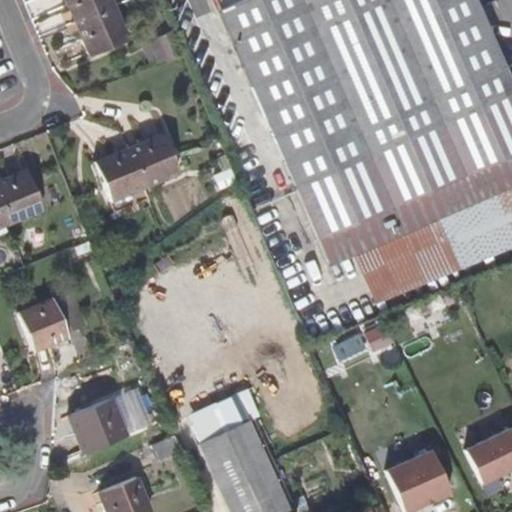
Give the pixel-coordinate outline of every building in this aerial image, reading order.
[(107,10),(102,0),(59,0),(70,25),(107,10)] [(511,179),(511,93),(469,0),(236,0),(212,11),(325,262),(511,179)] [(70,25),(86,62),(123,46),(107,10),(70,25)] [(168,29),(152,36),(163,60),(179,53),(168,29)] [(125,153),(141,190),(178,175),(162,137),(125,153)] [(88,168),(104,206),(141,190),(125,153),(88,168)] [(37,212),(22,175),(0,183),(0,222),(1,226),(37,212)] [(65,306),(46,314),(62,350),(81,342),(65,306)] [(46,314),(10,329),(26,365),(62,350),(46,314)] [(73,415),(88,450),(124,435),(109,400),(73,415)] [(253,420),(198,445),(227,511),(286,511),(293,509),(253,420)] [(463,447),(480,480),(511,463),(511,433),(508,425),(463,447)] [(383,468),(403,510),(448,489),(429,448),(383,468)] [(103,488),(113,511),(151,511),(157,510),(141,473),(103,488)]
